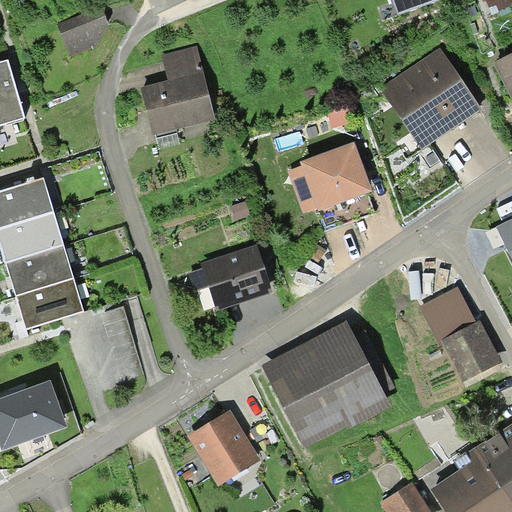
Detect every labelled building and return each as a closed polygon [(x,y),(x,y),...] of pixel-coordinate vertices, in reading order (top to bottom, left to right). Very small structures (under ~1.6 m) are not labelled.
[(390,0),(397,15),(437,0),(390,0)] [(511,1),(511,0),(485,0),(493,14),(511,3),(511,1)] [(441,53),(383,92),(420,146),(478,107),(441,53)] [(143,93),(153,134),(211,119),(194,54),(162,62),(169,87),(143,93)] [(511,55),(493,65),(511,100),(511,99),(511,55)] [(4,66),(0,66),(0,126),(20,121),(4,66)] [(354,143),(301,162),(303,166),(289,171),(304,212),(317,207),(325,231),(375,212),(367,191),(371,189),(354,143)] [(45,181),(0,193),(0,228),(54,213),(45,181)] [(243,206),(233,209),(236,220),(246,216),(243,206)] [(64,247),(54,213),(0,228),(0,242),(6,264),(64,247)] [(511,220),(496,228),(511,261),(511,220)] [(74,280),(64,247),(6,264),(16,297),(74,280)] [(254,253),(203,269),(205,275),(217,312),(268,296),(254,253)] [(203,316),(217,312),(205,275),(191,279),(203,316)] [(84,313),(74,280),(16,297),(26,330),(84,313)] [(441,346),(469,331),(459,311),(430,325),(441,346)] [(388,399),(348,323),(265,366),(305,442),(388,399)] [(469,331),(441,346),(461,384),(496,366),(476,328),(469,331)] [(65,427),(50,385),(0,402),(0,439),(4,449),(65,427)] [(233,411),(190,436),(219,488),(263,463),(233,411)] [(478,461),(511,509),(511,430),(475,456),(478,461)] [(511,511),(511,509),(478,461),(434,492),(447,511),(511,511)] [(424,511),(409,489),(382,507),(384,511),(424,511)]
